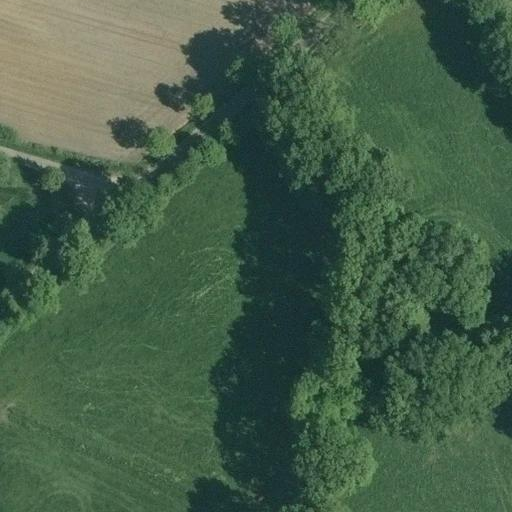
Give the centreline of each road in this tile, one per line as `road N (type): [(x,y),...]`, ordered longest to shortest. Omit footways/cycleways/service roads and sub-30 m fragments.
road 1 (unclassified): [(357,0),(131,191),(0,315)]
road 2 (track): [(0,152),(131,191)]
